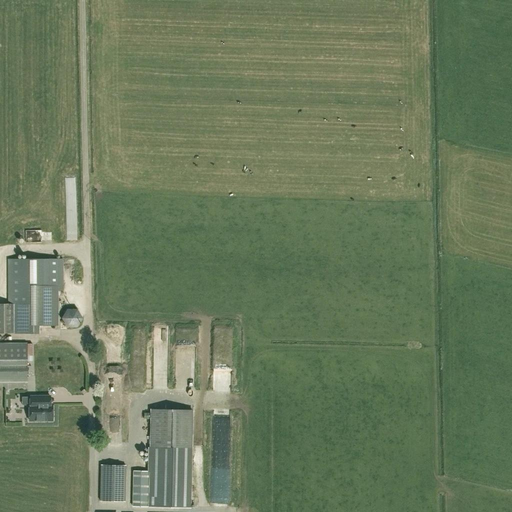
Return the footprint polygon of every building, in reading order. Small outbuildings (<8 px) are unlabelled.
[(69,178),(70,240),(79,240),(78,178),(69,178)] [(63,291),(62,259),(8,259),(8,304),(0,303),(0,333),(32,333),(32,325),(58,325),(57,291),(63,291)] [(77,309),(67,308),(61,318),(66,328),(77,327),(82,318),(77,309)] [(157,349),(171,348),(170,334),(156,335),(157,349)] [(0,382),(27,382),(27,343),(0,343),(0,382)] [(52,396),(43,396),(30,396),(30,404),(29,404),(29,421),(52,421),(52,404),(52,396)] [(14,400),(14,414),(9,414),(9,420),(15,420),(15,423),(26,423),(26,414),(19,414),(18,400),(14,400)] [(151,409),(150,445),(150,471),(133,471),(133,507),(190,508),(192,410),(151,409)] [(113,417),(115,440),(123,440),(122,417),(113,417)] [(217,427),(217,444),(229,445),(229,437),(232,437),(232,427),(217,427)] [(217,445),(217,483),(232,483),(232,445),(217,445)] [(101,465),(100,501),(125,501),(126,465),(101,465)]
